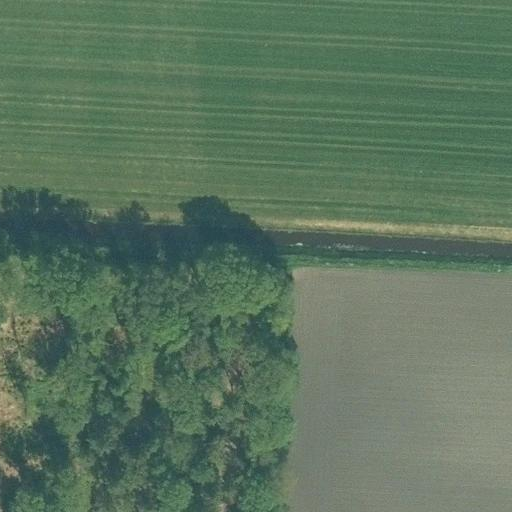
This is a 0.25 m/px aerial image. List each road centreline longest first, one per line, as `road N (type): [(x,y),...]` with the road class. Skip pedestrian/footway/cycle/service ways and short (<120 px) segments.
road 1 (track): [(190,247),(511,261)]
road 2 (track): [(0,241),(190,247)]
